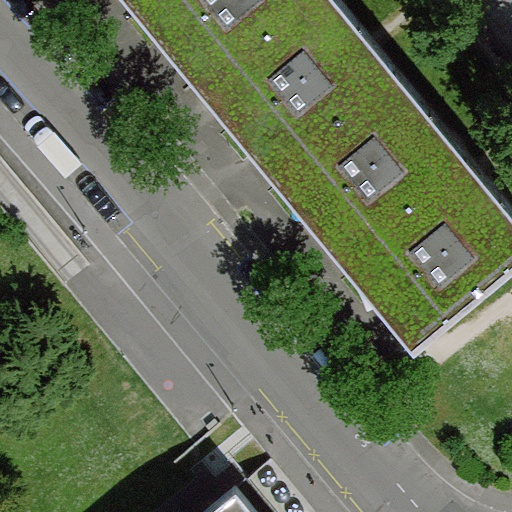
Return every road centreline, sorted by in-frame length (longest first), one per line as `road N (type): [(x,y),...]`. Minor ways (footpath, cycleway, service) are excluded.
road 1 (residential): [(423,511),(0,28)]
road 2 (unknown): [(201,355),(32,511)]
